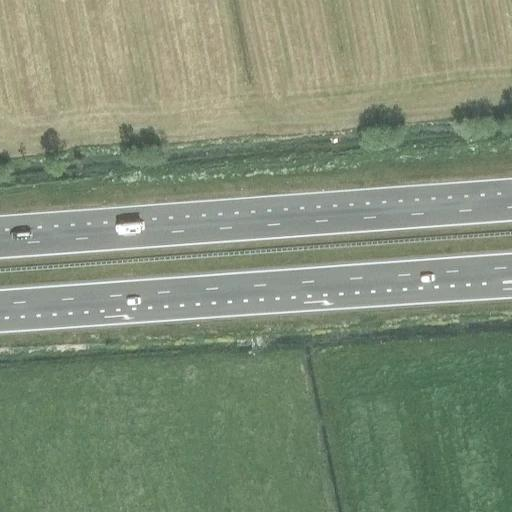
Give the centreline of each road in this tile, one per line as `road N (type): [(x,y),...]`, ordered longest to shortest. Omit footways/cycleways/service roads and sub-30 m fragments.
road 1 (trunk): [(511,208),(0,245)]
road 2 (trunk): [(0,303),(500,268)]
